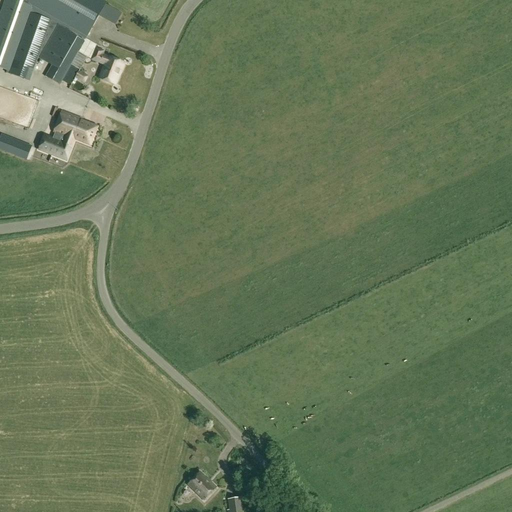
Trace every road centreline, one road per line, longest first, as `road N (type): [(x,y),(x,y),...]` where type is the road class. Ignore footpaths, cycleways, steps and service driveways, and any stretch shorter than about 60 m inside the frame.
road 1 (unclassified): [(310,511),(112,314),(99,282),(98,209)]
road 2 (unclassified): [(98,209),(125,176),(174,30),(192,1)]
